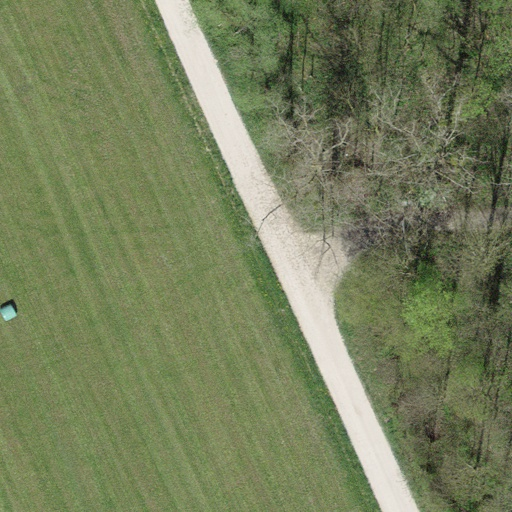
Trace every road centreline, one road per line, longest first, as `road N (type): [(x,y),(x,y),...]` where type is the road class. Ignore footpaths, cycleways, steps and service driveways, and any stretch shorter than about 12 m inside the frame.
road 1 (track): [(399,511),(169,0)]
road 2 (track): [(291,267),(511,214)]
